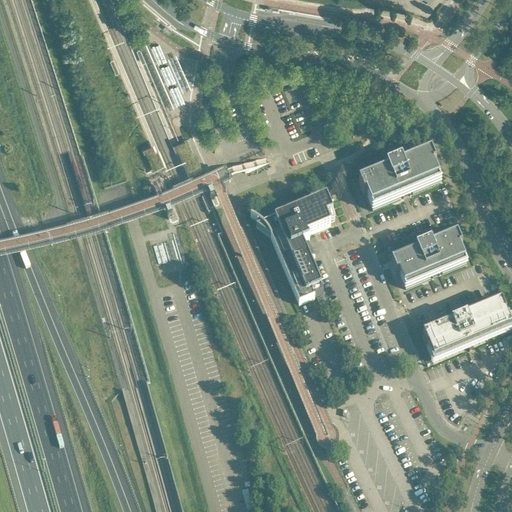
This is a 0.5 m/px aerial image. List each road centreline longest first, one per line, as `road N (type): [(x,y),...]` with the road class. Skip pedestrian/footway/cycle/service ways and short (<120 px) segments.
road 1 (motorway): [(124,511),(0,194)]
road 2 (unclassified): [(490,453),(437,422),(356,227)]
road 3 (motorway): [(66,511),(0,280)]
road 4 (unclassified): [(215,511),(154,296)]
road 5 (secondary): [(431,65),(377,40),(233,12)]
road 6 (secondary): [(227,41),(364,68),(421,101)]
road 7 (secondary): [(421,101),(459,150),(511,262)]
road 8 (motorway): [(0,395),(33,511)]
